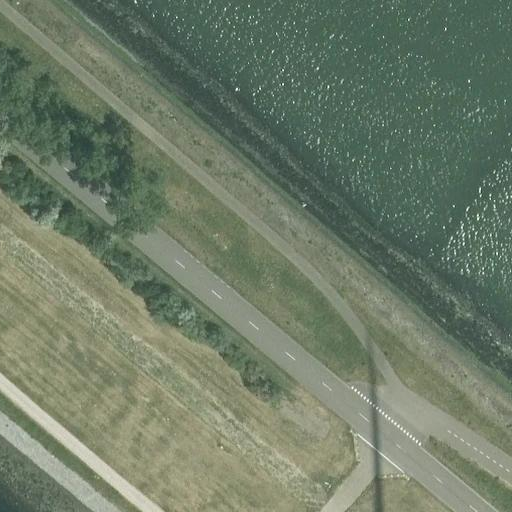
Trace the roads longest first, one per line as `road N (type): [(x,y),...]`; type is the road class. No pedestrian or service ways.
road 1 (tertiary): [(387,433),(0,111)]
road 2 (unclassified): [(511,470),(409,403)]
road 3 (tertiary): [(480,511),(387,433)]
